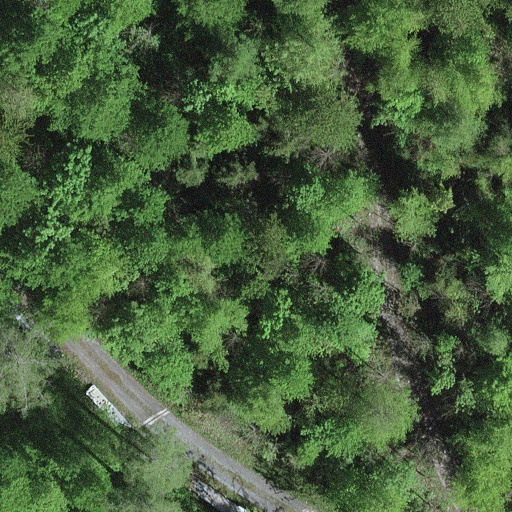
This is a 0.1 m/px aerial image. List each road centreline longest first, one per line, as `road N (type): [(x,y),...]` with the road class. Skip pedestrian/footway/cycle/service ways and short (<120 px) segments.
road 1 (track): [(468,511),(423,428),(399,346),(355,0)]
road 2 (track): [(0,285),(275,511)]
